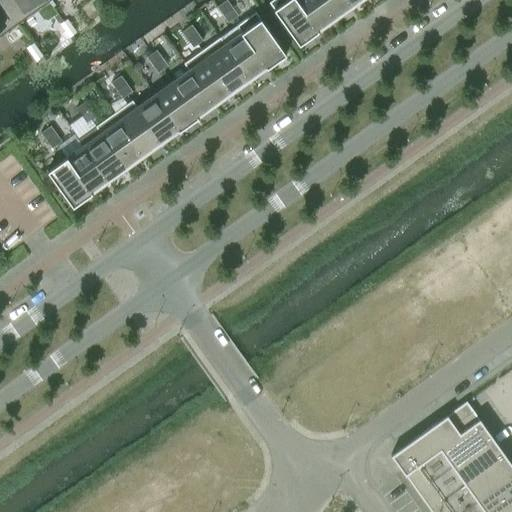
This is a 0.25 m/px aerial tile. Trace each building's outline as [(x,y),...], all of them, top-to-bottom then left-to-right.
[(0,0),(0,35),(18,23),(1,0),(0,0)] [(48,1),(47,0),(1,0),(18,23),(48,1)] [(232,7),(226,0),(225,0),(216,6),(222,14),(232,7)] [(294,0),(271,0),(268,2),(299,44),(317,31),(316,30),(294,0)] [(335,17),(322,0),(294,0),(316,30),(335,17)] [(352,4),(349,0),(322,0),(335,17),(352,4)] [(237,15),(232,7),(222,14),(227,22),(237,15)] [(255,12),(236,25),(240,32),(265,66),(266,68),(285,54),(285,52),(255,12)] [(71,26),(66,19),(60,24),(64,30),(71,26)] [(197,32),(192,24),(182,31),(187,39),(197,32)] [(75,32),(71,26),(64,30),(69,37),(75,32)] [(203,40),(197,32),(187,39),(193,47),(203,40)] [(240,32),(225,43),(249,78),(265,66),(240,32)] [(220,36),(202,50),(231,91),(249,78),(225,43),(220,36)] [(37,49),(32,43),(26,48),(31,54),(37,49)] [(42,56),(37,49),(31,54),(35,61),(42,56)] [(161,58),(156,50),(146,57),(152,64),(161,58)] [(202,50),(183,63),(188,69),(213,104),(231,91),(202,50)] [(167,65),(161,58),(152,64),(157,72),(167,65)] [(188,69),(172,81),(197,115),(213,104),(188,69)] [(126,83),(120,75),(111,82),(116,90),(126,83)] [(172,81),(153,94),(178,129),(179,130),(198,117),(197,115),(172,81)] [(131,91),(126,83),(116,90),(121,98),(131,91)] [(147,98),(136,106),(161,141),(178,129),(153,94),(147,98)] [(91,108),(85,100),(75,107),(81,115),(91,108)] [(132,100),(113,113),(143,154),(161,141),(136,106),(132,100)] [(96,116),(91,108),(81,115),(86,123),(96,116)] [(113,113),(95,126),(124,167),(125,167),(125,166),(142,154),(143,154),(113,113)] [(55,133),(50,125),(40,133),(46,140),(55,133)] [(95,126),(78,138),(83,144),(107,179),(124,167),(95,126)] [(61,141),(55,133),(46,140),(51,148),(61,141)] [(83,144),(66,156),(90,191),(91,191),(107,179),(83,144)] [(66,156),(47,170),(71,205),(72,206),(91,193),(90,191),(66,156)] [(466,401),(390,455),(401,470),(404,474),(479,420),(473,411),(466,401)] [(479,420),(404,474),(416,491),(492,437),(490,435),(479,420)] [(492,437),(416,491),(429,508),(504,454),(492,437)] [(511,465),(504,454),(429,508),(431,511),(460,511),(511,475),(511,465)] [(511,475),(460,511),(496,511),(511,501),(511,475)] [(511,511),(511,501),(496,511),(511,511)]
